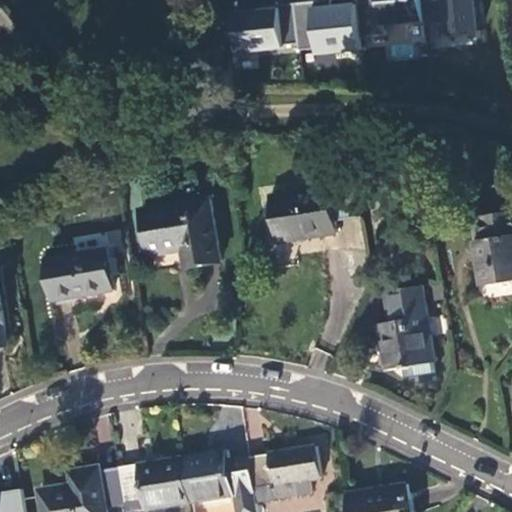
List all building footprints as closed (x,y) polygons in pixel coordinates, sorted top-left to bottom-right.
[(360,0),(361,7),(364,40),(389,38),(388,27),(429,23),(426,0),(360,0)] [(450,36),(485,32),(481,0),(426,0),(429,23),(429,26),(449,24),(450,36)] [(320,4),(297,6),(302,47),(302,53),(321,51),(321,57),(365,51),(364,40),(361,7),(321,12),(320,4)] [(277,12),(236,16),(240,56),(288,51),(288,48),(302,47),(297,6),(277,8),(277,12)] [(338,222),(363,218),(358,186),(332,190),(332,188),(273,197),(280,243),(339,234),(338,222)] [(222,261),(213,201),(144,213),(151,256),(195,248),(198,265),(222,261)] [(511,212),(475,219),(486,287),(511,282),(511,212)] [(108,251),(48,260),(55,301),(115,292),(108,251)] [(436,301),(447,299),(445,286),(434,288),(436,301)] [(0,347),(10,346),(0,287),(0,347)] [(438,372),(424,287),(393,292),(397,322),(381,325),(384,346),(387,346),(391,371),(407,369),(408,377),(438,372)] [(321,445),(252,455),(259,504),(316,494),(313,480),(326,478),(321,445)] [(230,448),(186,455),(194,504),(237,496),(239,511),(260,511),(259,504),(252,455),(232,458),(230,448)] [(186,455),(121,467),(128,504),(128,511),(139,511),(194,504),(186,455)] [(128,504),(121,467),(102,470),(101,466),(71,470),(73,483),(42,487),(45,511),(112,511),(111,506),(128,504)] [(418,511),(413,481),(350,492),(353,511),(418,511)] [(0,511),(27,511),(24,489),(0,492),(0,511)]
